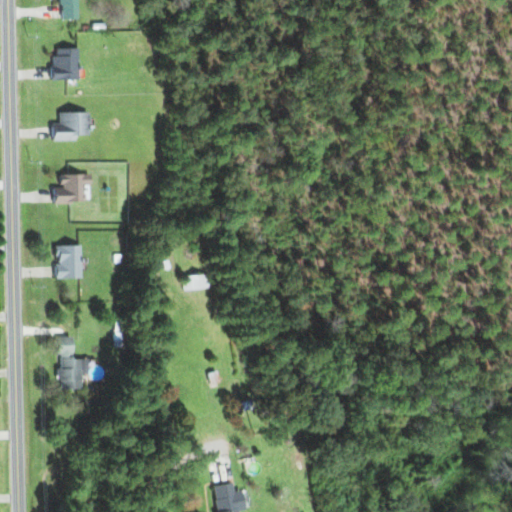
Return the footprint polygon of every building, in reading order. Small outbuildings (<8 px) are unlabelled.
[(75,19),(74,0),(55,0),(56,19),(75,19)] [(77,79),(76,48),(54,48),(54,56),(48,56),(49,80),(77,79)] [(72,140),(72,135),(87,135),(87,112),(56,112),(57,123),(49,123),(50,141),(72,140)] [(51,203),(83,202),(82,185),(88,185),(88,174),(57,174),(57,187),(51,187),(51,203)] [(53,278),(78,278),(78,245),(53,245),(53,278)] [(182,275),(183,289),(207,288),(206,274),(182,275)] [(58,389),(78,389),(78,365),(85,365),(85,358),(70,358),(69,336),(55,337),(56,380),(58,380),(58,389)] [(211,486),(214,511),(237,511),(237,510),(243,510),(240,491),(232,493),(230,483),(211,486)]
